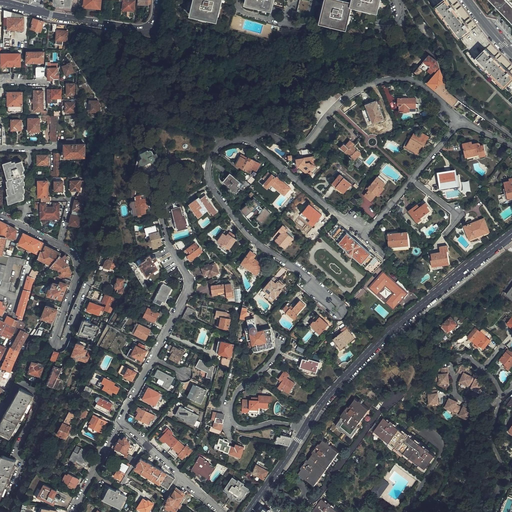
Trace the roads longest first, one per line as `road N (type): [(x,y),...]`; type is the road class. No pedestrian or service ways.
road 1 (tertiary): [(248,511),(338,383),(402,319),(511,232)]
road 2 (residential): [(459,122),(409,78),(377,79),(344,96),(305,144),(245,133)]
road 3 (residential): [(0,215),(76,259),(58,331),(62,345),(95,271)]
road 4 (residential): [(340,308),(243,230),(213,188),(208,160),(218,144),(245,133)]
road 5 (residential): [(119,423),(189,286),(160,213)]
road 6 (residential): [(245,133),(361,236)]
road 7 (residential): [(34,11),(140,29),(155,21),(159,0)]
road 8 (residential): [(119,423),(220,511)]
